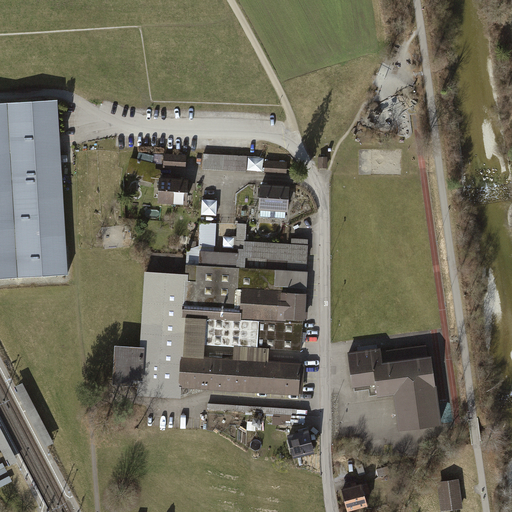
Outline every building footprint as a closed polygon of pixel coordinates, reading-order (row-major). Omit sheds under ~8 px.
[(61,98),(0,102),(0,277),(72,273),(61,98)] [(204,153),(203,169),(247,172),(248,156),(204,153)] [(188,155),(165,154),(164,167),(187,168),(188,155)] [(163,176),(161,169),(156,168),(158,162),(130,155),(126,172),(143,176),(144,180),(161,182),(160,202),(188,203),(190,178),(163,176)] [(265,169),(265,155),(250,155),(250,169),(265,169)] [(328,157),(319,157),(319,168),(328,168),(328,157)] [(288,162),(265,160),(265,174),(287,175),(288,162)] [(291,185),(261,183),(259,209),(261,209),(261,216),(283,217),(284,210),(290,211),(291,185)] [(203,197),(203,213),(218,213),(219,197),(203,197)] [(236,290),(238,269),(238,253),(214,251),(216,223),(201,222),(199,246),(188,250),(186,275),(146,272),(141,348),(116,346),(114,383),(132,383),(132,377),(139,378),(139,394),(180,397),(180,386),(299,394),(300,363),(204,357),(205,344),(301,350),(303,324),(265,321),(265,316),(241,314),(243,291),(236,290)] [(265,316),(304,318),(308,245),(245,241),(243,269),(238,269),(236,290),(243,291),(241,314),(265,316)] [(381,347),(348,352),(353,387),(377,384),(378,396),(394,394),(399,430),(441,424),(432,355),(428,356),(427,345),(382,351),(381,347)] [(22,383),(14,387),(45,447),(54,443),(22,383)] [(297,409),(208,403),(207,409),(297,415),(297,409)] [(0,447),(10,466),(18,461),(0,427),(0,447)] [(309,429),(288,435),(294,458),(315,453),(309,429)] [(9,476),(0,481),(0,487),(12,481),(9,476)] [(438,482),(442,511),(462,508),(458,479),(438,482)] [(349,511),(369,506),(363,483),(342,489),(349,511)]
